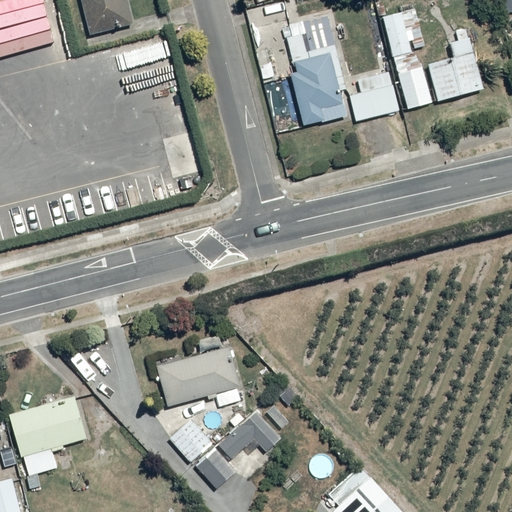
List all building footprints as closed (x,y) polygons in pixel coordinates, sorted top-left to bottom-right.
[(127,0),(82,0),(91,32),(133,21),(127,0)] [(511,0),(500,0),(503,11),(511,8),(511,0)] [(394,56),(409,110),(435,102),(420,49),(420,47),(426,46),(414,3),(381,12),(394,56)] [(350,117),(329,16),(304,22),(306,31),(287,35),(306,126),(350,117)] [(86,31),(58,37),(62,55),(90,49),(86,31)] [(486,90),(472,36),(451,41),(455,56),(429,62),(439,102),(486,90)] [(401,110),(391,68),(347,79),(357,121),(401,110)] [(240,386),(226,331),(199,338),(203,353),(160,365),(170,405),(240,386)] [(58,467),(54,452),(67,449),(66,444),(88,439),(78,396),(13,412),(28,474),(58,467)] [(285,440),(260,415),(227,447),(252,473),(285,440)] [(213,444),(192,418),(171,435),(192,461),(213,444)] [(0,449),(0,511),(23,511),(6,448),(0,449)] [(237,472),(236,470),(235,470),(217,448),(197,465),(217,489),(237,472)] [(406,511),(360,463),(327,494),(338,506),(334,509),(337,511),(406,511)]
